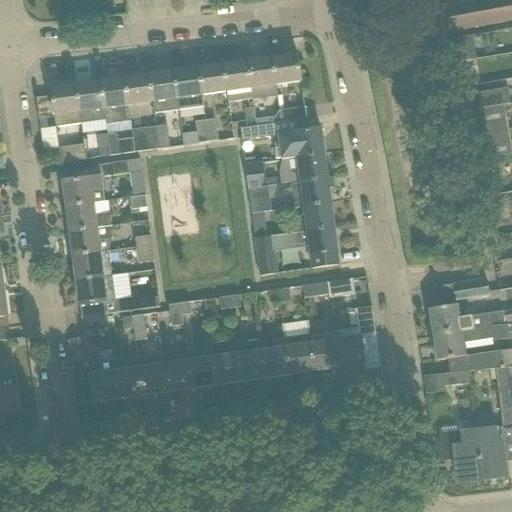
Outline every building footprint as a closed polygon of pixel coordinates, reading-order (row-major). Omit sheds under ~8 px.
[(492,25),(487,0),(485,0),(445,8),(449,33),(492,25)] [(453,64),(475,60),(473,48),(468,49),(465,37),(448,40),(453,64)] [(297,55),(272,59),(275,86),(276,86),(301,82),(297,55)] [(272,59),(246,62),(251,101),(277,97),(276,86),(275,86),(272,59)] [(246,62),(222,65),(226,93),(227,104),(251,101),(246,62)] [(222,65),(198,69),(201,96),(226,93),(222,65)] [(467,66),(458,68),(460,79),(469,77),(467,66)] [(198,69),(173,72),(178,111),(203,108),(201,96),(198,69)] [(173,72),(148,76),(152,103),(154,115),(178,111),(173,72)] [(130,121),(128,106),(127,106),(124,79),(123,75),(110,77),(111,81),(100,82),(105,122),(105,125),(130,121)] [(148,76),(124,79),(127,106),(128,106),(152,103),(148,76)] [(75,86),(79,113),(78,113),(80,125),(105,122),(100,82),(75,86)] [(79,113),(75,86),(50,89),(55,128),(75,126),(80,125),(78,113),(79,113)] [(510,104),(507,89),(476,94),(479,110),(503,106),(510,104)] [(478,110),(482,136),(507,131),(503,106),(479,110),(478,110)] [(280,123),(296,121),(306,120),(304,108),(279,111),(280,123)] [(243,110),(246,128),(255,127),(254,120),(255,120),(253,109),(243,110)] [(274,117),(255,120),(254,120),(255,127),(271,125),(280,123),(279,111),(274,117)] [(215,120),(205,121),(208,144),(218,142),(215,120)] [(208,144),(205,121),(194,123),(196,133),(181,135),(183,147),(208,144)] [(273,138),(271,125),(255,127),(246,128),(240,129),(241,139),(242,142),(273,138)] [(166,126),(155,127),(158,150),(169,149),(166,126)] [(158,150),(155,127),(131,131),(134,153),(158,150)] [(324,157),(321,130),(298,133),(278,135),(280,147),(281,161),(286,160),(287,162),(324,157)] [(507,131),(482,136),(486,159),(511,155),(507,131)] [(108,148),(109,157),(119,155),(116,134),(107,135),(108,148)] [(98,149),(108,148),(107,135),(96,137),(98,149)] [(58,149),(60,164),(86,160),(84,145),(58,149)] [(291,185),(327,180),(327,179),(324,157),(287,162),(288,172),(280,173),(282,187),(291,185)] [(129,199),(129,200),(145,198),(141,165),(137,166),(137,162),(112,165),(114,177),(130,175),(133,198),(129,199)] [(244,166),(248,192),(267,189),(267,187),(265,188),(261,163),(244,166)] [(62,182),(66,208),(104,203),(100,177),(62,182)] [(303,208),(331,205),(329,190),(335,189),(333,179),(327,179),(327,180),(291,185),(295,209),(303,208)] [(248,192),(251,216),(263,214),(263,213),(271,212),(267,189),(248,192)] [(145,198),(129,200),(131,211),(146,209),(145,198)] [(66,208),(69,233),(111,228),(109,214),(106,214),(104,203),(66,208)] [(295,223),(296,234),(334,229),(331,205),(303,208),(305,221),(295,223)] [(251,216),(254,240),(266,239),(266,238),(263,214),(251,216)] [(69,233),(72,257),(108,252),(111,239),(113,239),(111,228),(69,233)] [(334,229),(296,234),(298,245),(307,244),(311,270),(338,266),(337,254),(334,229)] [(134,238),(135,249),(151,247),(150,237),(134,238)] [(266,239),(254,240),(259,277),(276,275),(271,237),(266,238),(266,239)] [(151,247),(135,249),(137,264),(153,262),(151,247)] [(72,257),(76,282),(110,278),(107,255),(108,252),(72,257)] [(119,304),(118,300),(113,301),(110,278),(76,282),(81,319),(105,316),(159,308),(158,298),(119,304)] [(332,283),(326,284),(328,296),(329,296),(330,299),(354,296),(352,280),(332,283)] [(486,281),(453,286),(455,303),(489,297),(488,293),(486,281)] [(328,296),(326,284),(302,287),(304,299),(328,296)] [(288,289),(277,290),(279,303),(290,301),(288,289)] [(279,303),(277,290),(267,292),(269,304),(279,303)] [(0,331),(9,330),(4,292),(0,292),(0,331)] [(238,296),(228,297),(229,310),(240,308),(238,296)] [(229,310),(228,297),(218,298),(220,311),(229,310)] [(189,303),(178,304),(180,317),(181,317),(191,315),(189,303)] [(180,317),(178,304),(169,306),(172,328),(183,327),(181,317),(180,317)] [(429,310),(433,337),(491,328),(491,327),(504,326),(502,312),(459,319),(456,306),(436,309),(429,310)] [(511,310),(502,312),(504,326),(511,325),(511,310)] [(105,316),(81,319),(83,334),(107,331),(105,316)] [(146,340),(143,316),(131,318),(132,329),(134,342),(146,340)] [(132,329),(131,318),(121,319),(123,330),(132,329)] [(281,326),(283,339),(284,339),(289,376),(313,372),(308,336),(309,336),(307,323),(281,326)] [(359,329),(333,333),(338,369),(364,365),(362,353),(378,351),(374,327),(373,327),(359,329)] [(437,362),(447,360),(465,357),(463,344),(493,340),(491,328),(433,337),(437,362)] [(9,330),(0,331),(0,341),(10,340),(9,330)] [(333,333),(309,336),(308,336),(313,372),(338,369),(333,333)] [(274,348),(261,350),(265,379),(289,376),(284,339),(283,339),(273,341),(274,348)] [(256,341),(234,345),(240,383),(265,379),(261,350),(260,343),(257,343),(256,341)] [(234,345),(211,348),(216,386),(240,383),(234,345)] [(211,348),(185,352),(191,390),(216,386),(211,348)] [(185,352),(161,355),(166,393),(191,390),(185,352)] [(501,352),(465,357),(468,373),(494,370),(504,369),(501,352)] [(161,355),(135,358),(141,397),(166,393),(161,355)] [(135,358),(111,361),(117,400),(141,397),(135,358)] [(117,400),(111,361),(100,363),(99,359),(86,361),(93,403),(117,400)] [(504,369),(494,370),(501,428),(511,426),(511,400),(509,368),(504,369)] [(469,385),(468,373),(449,375),(442,375),(444,388),(469,385)] [(17,387),(0,388),(0,416),(20,414),(17,387)] [(506,479),(501,441),(498,442),(497,428),(475,431),(481,479),(481,482),(482,482),(481,475),(491,474),(492,477),(504,476),(505,479),(506,479)] [(481,479),(475,431),(460,433),(440,435),(443,461),(444,461),(444,460),(454,459),(457,485),(458,485),(457,478),(467,477),(468,480),(481,479)]
